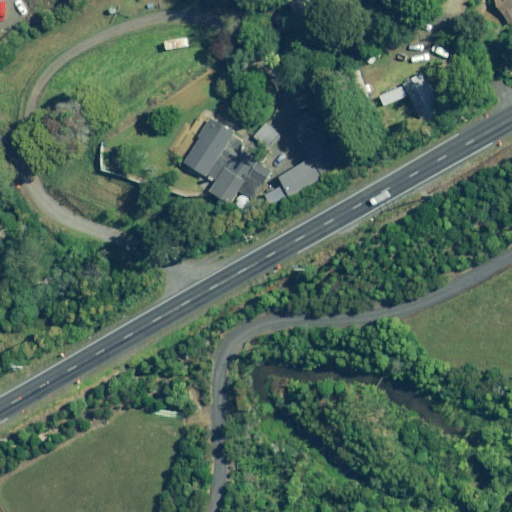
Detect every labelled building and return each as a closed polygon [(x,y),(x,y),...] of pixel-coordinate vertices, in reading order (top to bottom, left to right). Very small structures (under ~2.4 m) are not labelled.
[(251,0),(236,0),(251,17),(260,10),(251,0)] [(316,9),(311,0),(288,0),(300,19),(316,9)] [(511,0),(476,0),(482,10),(498,2),(510,25),(511,24),(511,0)] [(446,115),(425,73),(405,83),(426,125),(446,115)] [(320,109),(294,125),(322,171),(348,155),(320,109)] [(254,163),(241,154),(249,141),(214,119),(202,137),(204,138),(188,163),(220,183),(214,192),(234,205),(243,192),(256,200),(275,168),(258,157),(254,163)] [(280,133),(268,123),(256,138),(268,147),(280,133)] [(107,150),(106,172),(142,183),(147,166),(107,150)]
